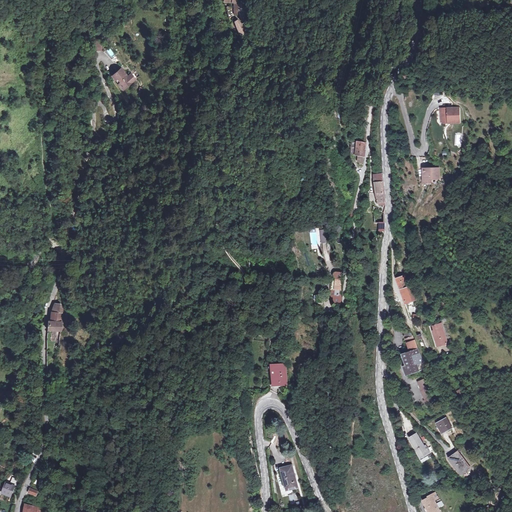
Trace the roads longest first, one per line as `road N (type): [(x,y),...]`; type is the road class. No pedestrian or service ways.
road 1 (track): [(265,498),(243,413),(246,276),(217,225),(219,110),(244,67),(241,0)]
road 2 (track): [(416,28),(372,107),(331,366),(327,511)]
road 3 (tertiary): [(410,511),(379,378),(384,118),(392,86)]
road 4 (residential): [(18,511),(43,446),(43,341),(63,266),(60,246)]
road 5 (tertiary): [(266,511),(258,424),(266,403),(283,410),(328,511)]
road 6 (residential): [(442,99),(431,109),(419,152),(392,86)]
